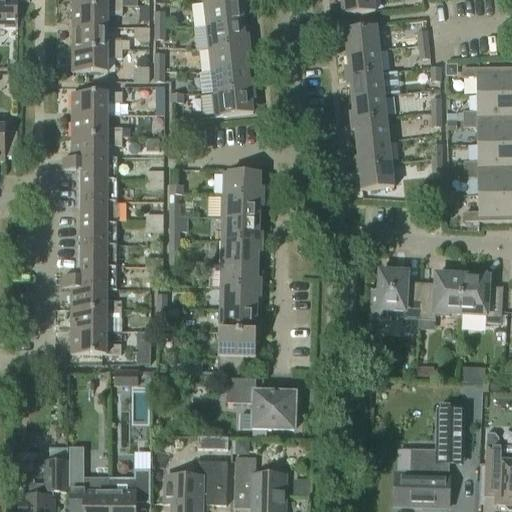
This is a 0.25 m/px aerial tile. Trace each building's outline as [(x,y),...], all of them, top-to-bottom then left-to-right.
[(0,0),(0,26),(5,27),(5,31),(18,31),(19,3),(17,3),(17,0),(0,0)] [(71,0),(71,9),(121,9),(122,1),(107,1),(107,0),(71,0)] [(373,0),(336,0),(337,4),(341,3),(342,18),(375,14),(373,0)] [(244,1),(204,6),(206,28),(243,24),(242,11),(245,10),(244,1)] [(71,9),(71,31),(107,31),(107,18),(121,18),(121,9),(71,9)] [(155,15),(155,29),(164,29),(164,15),(155,15)] [(243,24),(206,28),(208,51),(249,46),(248,37),(244,37),(243,24)] [(164,29),(155,29),(155,43),(164,43),(164,29)] [(347,56),(379,53),(376,29),(340,33),(342,43),(345,43),(347,56)] [(107,31),(71,31),(71,53),(121,53),(121,44),(107,44),(107,31)] [(149,47),(149,32),(135,32),(135,41),(140,47),(149,47)] [(419,48),(428,47),(426,33),(417,34),(419,48)] [(249,46),(208,51),(211,73),(248,70),(246,56),(250,56),(249,46)] [(428,47),(419,48),(420,62),(429,61),(428,47)] [(121,53),(71,53),(71,75),(107,75),(107,61),(121,61),(121,53)] [(379,53),(347,56),(348,69),(344,70),(345,79),(381,75),(379,53)] [(155,57),(154,71),(164,71),(164,57),(155,57)] [(446,63),(446,70),(446,75),(457,75),(457,62),(446,63)] [(133,79),(133,84),(148,85),(148,71),(139,70),(133,79)] [(249,83),(248,70),(211,73),(213,96),(254,92),(253,82),(249,83)] [(431,84),(440,84),(440,70),(431,70),(431,84)] [(476,97),(511,96),(511,70),(462,71),(462,80),(476,80),(476,97)] [(164,71),(154,71),(154,84),(164,84),(164,71)] [(384,98),(381,75),(345,79),(346,88),(350,88),(351,101),(384,98)] [(255,101),(254,92),(213,96),(216,120),(253,116),(251,102),(255,101)] [(72,95),(72,117),(108,118),(108,105),(122,105),(122,95),(72,95)] [(511,96),(476,97),(477,114),(463,114),(463,122),(511,121),(511,96)] [(170,97),(170,106),(183,106),(183,97),(170,97)] [(164,116),(164,98),(155,98),(155,116),(164,116)] [(384,98),(351,101),(353,115),(349,115),(350,124),(386,121),(384,98)] [(431,116),(440,116),(440,102),(431,102),(431,116)] [(440,116),(431,116),(431,130),(441,130),(440,116)] [(108,118),(72,117),(72,139),(122,139),(122,131),(108,130),(108,118)] [(389,143),(386,121),(350,124),(351,134),(355,133),(356,147),(389,143)] [(511,121),(463,122),(463,131),(477,130),(477,147),(511,146),(511,121)] [(457,125),(448,125),(448,134),(457,134),(457,125)] [(122,131),(122,139),(132,139),(132,131),(122,131)] [(122,139),(72,139),(72,161),(108,161),(108,160),(108,148),(122,148),(122,139)] [(146,141),(146,153),(159,153),(159,141),(146,141)] [(389,143),(356,147),(358,160),(354,160),(355,170),(391,166),(389,143)] [(511,146),(477,147),(477,164),(463,165),(464,173),(511,172),(511,146)] [(432,161),(441,161),(441,147),(432,147),(432,161)] [(108,161),(72,161),(63,161),(63,173),(81,173),(81,226),(117,226),(117,160),(108,160),(108,161)] [(441,175),(441,161),(432,161),(432,175),(441,175)] [(394,189),(391,166),(355,170),(356,179),(360,179),(361,193),(394,189)] [(511,197),(511,172),(464,173),(464,181),(477,181),(478,198),(511,197)] [(163,174),(146,174),(146,183),(163,183),(163,174)] [(223,174),(222,198),(263,199),(264,190),(260,190),(260,175),(223,174)] [(163,183),(146,183),(146,191),(163,192),(163,183)] [(170,198),(179,198),(182,198),(182,188),(170,188),(170,198)] [(511,197),(478,198),(478,215),(464,215),(464,224),(466,224),(480,224),(511,223),(511,197)] [(170,198),(169,220),(179,220),(179,198),(170,198)] [(222,198),(222,221),(259,222),(259,209),(263,209),(263,199),(222,198)] [(163,218),(146,218),(146,227),(163,227),(163,218)] [(169,220),(169,242),(179,242),(179,220),(169,220)] [(222,221),(221,244),(262,245),(262,235),(259,235),(259,222),(222,221)] [(117,226),(81,226),(81,279),(63,279),(63,291),(71,291),(71,292),(107,292),(117,292),(117,226)] [(163,227),(146,227),(146,235),(163,235),(163,227)] [(169,242),(169,252),(169,266),(178,266),(179,242),(169,242)] [(221,244),(220,266),(258,267),(258,254),(262,254),(262,245),(221,244)] [(163,262),(146,262),(146,270),(163,270),(163,262)] [(178,266),(169,266),(169,280),(178,280),(178,266)] [(258,267),(220,266),(220,289),(261,290),(261,281),(257,281),(258,267)] [(163,270),(146,270),(146,279),(163,279),(163,270)] [(419,322),(421,286),(406,285),(407,275),(380,274),(379,293),(373,293),(371,322),(388,323),(388,313),(403,314),(403,321),(419,322)] [(435,287),(421,286),(419,322),(435,323),(435,318),(449,319),(449,316),(460,317),(462,278),(436,277),(435,287)] [(462,278),(460,317),(471,317),(471,320),(484,321),(484,326),(500,327),(503,291),(488,290),(488,280),(462,278)] [(261,290),(220,289),(219,312),(256,313),(257,300),(260,300),(261,290)] [(71,292),(71,312),(121,312),(121,304),(107,304),(107,292),(71,292)] [(157,298),(157,312),(166,312),(166,298),(157,298)] [(71,312),(71,334),(107,334),(107,321),(121,321),(121,312),(71,312)] [(166,312),(157,312),(157,325),(166,325),(166,312)] [(219,312),(219,335),(259,336),(260,327),(256,326),(256,313),(219,312)] [(107,334),(71,334),(71,357),(121,357),(121,347),(107,347),(107,334)] [(136,351),(150,351),(150,335),(136,335),(136,351)] [(259,336),(219,335),(217,371),(243,371),(243,359),(255,360),(255,345),(259,345),(259,336)] [(433,370),(416,369),(416,382),(432,383),(433,370)] [(114,391),(138,391),(138,382),(138,374),(114,374),(114,391)] [(295,419),(295,411),(294,411),(295,397),(254,395),(254,383),(228,383),(227,405),(252,406),(252,410),(251,410),(251,417),(252,418),(251,432),(294,433),(294,419),(295,419)] [(438,454),(437,465),(449,465),(461,466),(462,412),(439,412),(438,454)] [(511,511),(511,447),(498,447),(498,440),(495,436),(486,436),(484,491),(483,500),(495,501),(495,508),(504,508),(507,511),(511,511)] [(227,454),(228,441),(197,441),(197,453),(227,454)] [(235,457),(249,458),(250,444),(235,443),(235,457)] [(31,488),(31,498),(23,498),(22,511),(53,511),(54,494),(68,494),(68,451),(49,452),(49,464),(45,464),(45,488),(31,488)] [(72,507),(72,511),(109,511),(110,496),(110,482),(94,482),(85,482),(86,452),(73,451),(73,467),(72,482),(72,507)] [(396,476),(394,509),(447,510),(449,465),(437,465),(438,454),(413,453),(412,476),(396,476)] [(283,511),(285,479),(255,478),(255,461),(235,461),(234,505),(247,506),(252,510),(251,511),(283,511)] [(226,509),(227,466),(197,465),(196,481),(165,480),(164,508),(172,508),(171,511),(201,511),(202,509),(226,509)] [(110,496),(109,511),(135,511),(135,507),(135,505),(149,505),(149,474),(135,474),(135,482),(125,482),(110,482),(110,496)] [(307,480),(292,480),(292,496),(307,496),(307,480)]
